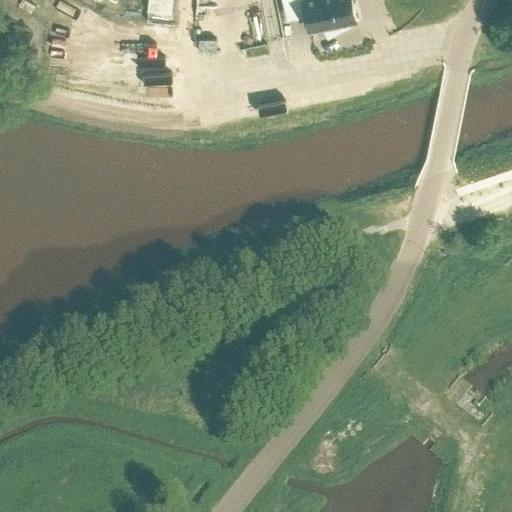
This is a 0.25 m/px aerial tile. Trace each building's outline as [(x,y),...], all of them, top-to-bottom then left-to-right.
[(176,23),(176,0),(152,0),(152,22),(176,23)] [(333,22),(336,29),(349,23),(349,20),(354,19),(349,0),(283,0),(287,16),(305,12),(309,27),(333,22)] [(253,23),(257,39),(269,36),(264,20),(253,23)] [(220,49),(220,36),(202,36),(202,49),(220,49)] [(314,92),(315,100),(345,99),(344,90),(314,92)] [(267,103),(269,114),(294,110),(292,99),(267,103)]
